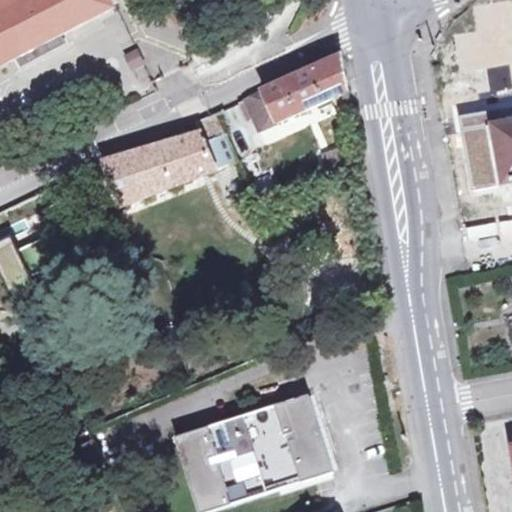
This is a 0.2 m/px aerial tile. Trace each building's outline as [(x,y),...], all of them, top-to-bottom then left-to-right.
[(0,0),(0,66),(112,7),(108,0),(0,0)] [(261,134),(341,97),(349,93),(343,57),(239,105),(247,125),(255,122),(261,134)] [(351,108),(349,93),(341,97),(345,109),(351,108)] [(511,110),(504,112),(506,123),(495,126),(505,185),(507,197),(511,196),(511,110)] [(493,114),(495,126),(506,123),(504,112),(493,114)] [(217,171),(207,147),(203,135),(104,165),(120,210),(217,171)] [(229,139),(207,147),(217,171),(240,162),(229,139)] [(331,180),(356,172),(351,150),(325,156),(331,180)] [(251,183),(261,202),(270,199),(260,179),(251,183)] [(199,511),(213,511),(334,474),(310,398),(177,440),(199,511)] [(106,473),(94,443),(70,454),(84,483),(106,473)]
